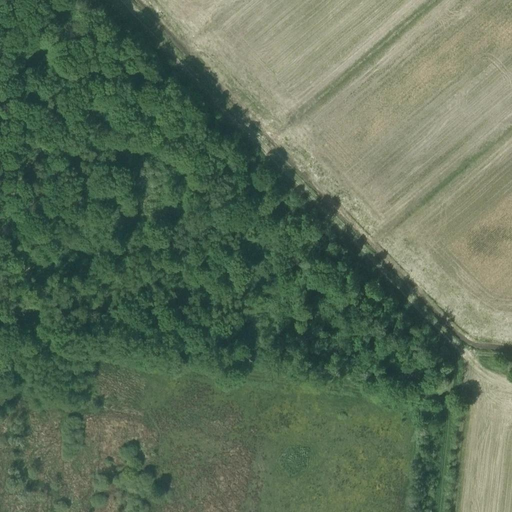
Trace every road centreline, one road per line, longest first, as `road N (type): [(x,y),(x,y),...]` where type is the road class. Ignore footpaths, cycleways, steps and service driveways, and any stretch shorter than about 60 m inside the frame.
road 1 (track): [(131,0),(466,354)]
road 2 (track): [(450,398),(56,351)]
